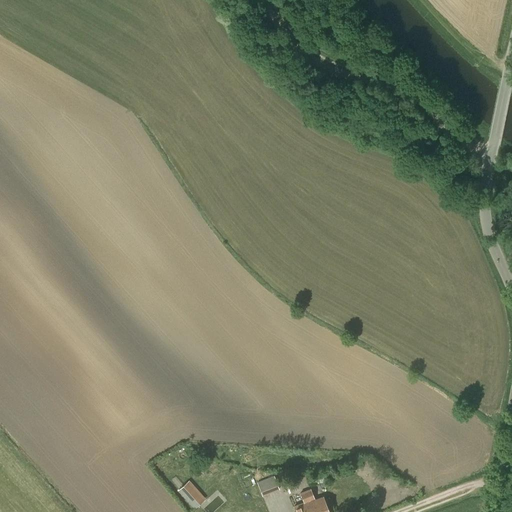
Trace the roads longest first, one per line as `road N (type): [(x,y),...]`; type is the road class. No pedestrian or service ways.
road 1 (track): [(256,0),(299,51),(321,66),(413,94),(490,162)]
road 2 (tertiary): [(511,291),(489,236),(484,194),(511,55)]
